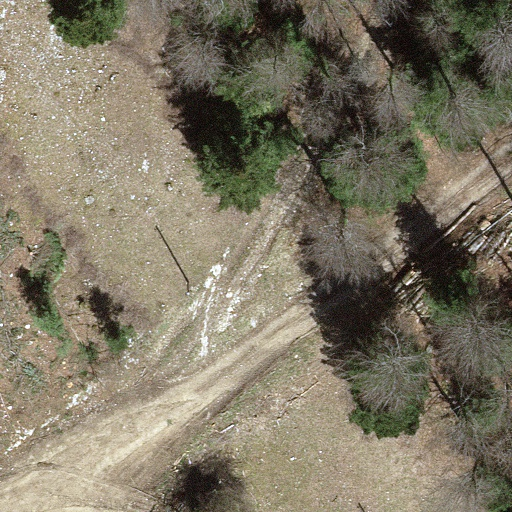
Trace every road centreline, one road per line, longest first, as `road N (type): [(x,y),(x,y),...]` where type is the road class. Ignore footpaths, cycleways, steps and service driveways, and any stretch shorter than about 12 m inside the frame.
road 1 (track): [(511,178),(451,227),(138,429),(45,511)]
road 2 (track): [(138,429),(392,0)]
